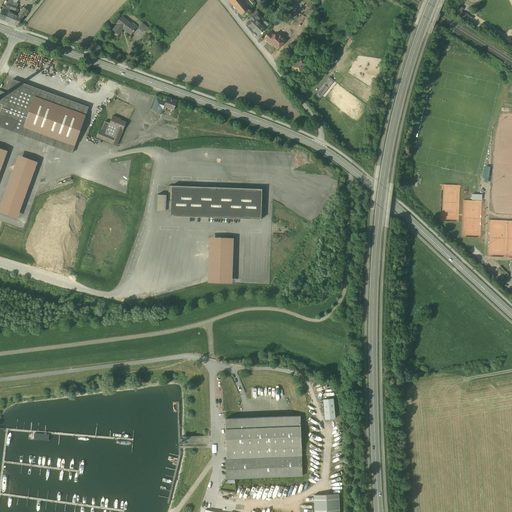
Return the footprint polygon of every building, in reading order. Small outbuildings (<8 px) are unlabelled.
[(243,0),(242,0),(232,0),(230,2),(241,15),(249,8),(243,0)] [(5,11),(3,10),(0,16),(0,18),(5,21),(9,12),(10,9),(6,7),(5,11)] [(24,7),(20,13),(19,13),(18,14),(19,14),(18,16),(15,14),(14,14),(11,23),(17,25),(28,11),(24,7)] [(463,9),(460,7),(459,9),(457,9),(455,12),(458,14),(457,16),(466,22),(470,16),(465,13),(464,14),(461,12),(463,9)] [(9,12),(5,21),(11,23),(14,14),(15,14),(19,10),(17,8),(16,11),(13,10),(12,13),(9,12)] [(315,12),(309,20),(312,23),(319,15),(315,12)] [(257,14),(252,18),(251,19),(252,18),(254,21),(249,25),(254,30),(260,24),(259,23),(262,20),(257,14)] [(136,28),(122,16),(117,23),(118,24),(113,30),(118,35),(123,28),(131,34),(136,28)] [(262,25),(260,24),(254,30),(259,34),(268,25),(265,22),(262,25)] [(142,23),(138,28),(143,32),(145,29),(147,27),(142,23)] [(270,31),(264,38),(268,42),(269,41),(274,36),(270,31)] [(283,38),(277,32),(274,36),(269,41),(272,44),(273,43),(278,48),(283,43),(281,41),(283,38)] [(300,57),(292,67),(301,73),(309,63),(305,60),(306,59),(305,58),(304,59),(302,58),(300,57)] [(333,82),(328,78),(324,84),(329,88),(333,82)] [(88,107),(12,80),(7,93),(4,92),(3,96),(0,103),(3,104),(0,113),(0,127),(13,132),(18,134),(19,134),(72,153),(75,145),(86,115),(88,107)] [(329,88),(324,84),(316,93),(317,94),(321,97),(329,88)] [(177,101),(167,97),(166,101),(166,102),(163,110),(163,111),(164,110),(165,111),(166,108),(168,108),(168,109),(170,110),(171,109),(174,110),(177,101)] [(166,101),(156,98),(152,110),(162,114),(163,110),(166,102),(166,101)] [(119,119),(113,116),(110,123),(105,121),(105,122),(101,131),(99,130),(97,137),(110,142),(110,143),(117,146),(126,123),(119,120),(119,119)] [(38,162),(19,155),(0,206),(0,212),(17,218),(38,162)] [(262,189),(172,186),(169,186),(168,191),(172,191),(171,200),(166,200),(167,195),(158,194),(157,210),(166,211),(166,209),(171,209),(171,216),(261,219),(262,189)] [(235,238),(209,237),(208,284),(233,285),(235,238)] [(333,398),(323,399),(325,419),(335,418),(333,398)] [(300,416),(225,419),(227,479),(302,476),(300,416)] [(339,511),(339,494),(314,495),(314,511),(339,511)]
